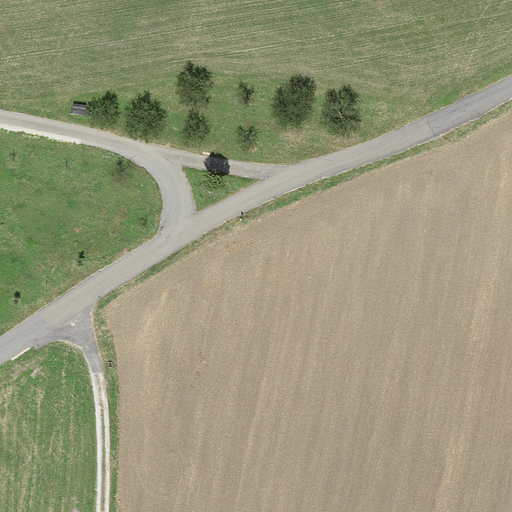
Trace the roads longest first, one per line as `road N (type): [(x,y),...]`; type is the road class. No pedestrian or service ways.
road 1 (unclassified): [(0,348),(179,232),(511,79)]
road 2 (track): [(78,301),(102,435),(99,511)]
